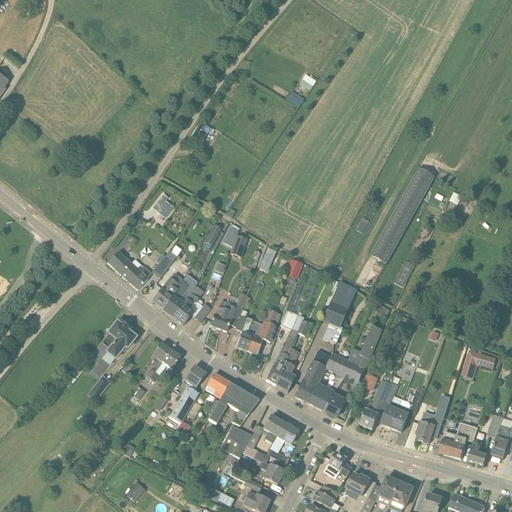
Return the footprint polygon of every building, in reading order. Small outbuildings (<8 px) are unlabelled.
[(399,62),(407,66),(415,50),(407,46),(399,62)] [(316,82),(309,78),(305,76),(299,86),(310,92),(316,82)] [(292,91),(286,100),(299,108),(304,99),(292,91)] [(453,193),(449,203),(458,206),(462,196),(453,193)] [(375,263),(384,268),(414,213),(406,209),(399,222),(398,221),(375,263)] [(358,228),(363,231),(369,221),(364,218),(358,228)] [(204,244),(211,248),(221,230),(213,227),(204,244)] [(231,229),(223,244),(233,249),(237,238),(238,233),(231,229)] [(286,244),(297,250),(304,239),(293,232),(286,244)] [(124,251),(132,240),(125,236),(118,246),(124,251)] [(230,256),(240,259),(247,241),(237,238),(233,249),(230,256)] [(118,253),(107,264),(137,292),(148,280),(118,253)] [(151,273),(159,280),(176,258),(169,253),(165,258),(160,266),(158,265),(151,273)] [(291,261),(285,277),(297,281),(303,265),(291,261)] [(395,285),(403,289),(414,266),(406,262),(395,285)] [(152,303),(162,311),(180,287),(178,286),(170,279),(152,303)] [(172,318),(182,304),(178,301),(188,288),(183,284),(180,287),(162,311),(172,318)] [(343,329),(340,328),(356,292),(350,289),(346,287),(346,286),(339,284),(321,322),(329,326),(322,341),(333,345),(336,344),(343,329)] [(190,294),(182,304),(172,318),(183,327),(194,313),(190,310),(198,300),(204,293),(197,287),(191,295),(190,294)] [(194,318),(200,323),(210,310),(209,309),(210,307),(207,304),(205,306),(204,306),(194,318)] [(229,326),(235,328),(241,311),(229,307),(225,320),(214,316),(210,327),(227,333),(229,326)] [(247,352),(253,336),(247,334),(252,322),(240,317),(242,312),(241,311),(235,328),(235,330),(242,333),(236,349),(247,352)] [(263,324),(273,327),(278,315),(268,311),(263,324)] [(296,334),(302,322),(303,320),(286,312),(280,325),(279,328),(289,332),(296,335),(296,334)] [(302,322),(296,334),(305,338),(311,326),(302,322)] [(115,360),(125,348),(127,350),(136,339),(128,333),(130,330),(127,328),(121,323),(119,325),(117,323),(108,334),(109,335),(101,345),(109,351),(107,353),(115,360)] [(253,336),(247,352),(257,356),(262,343),(270,345),(276,328),(273,327),(263,324),(258,338),(253,336)] [(346,363),(350,366),(344,379),(351,383),(349,390),(355,392),(364,371),(369,362),(381,332),(371,328),(360,353),(352,350),(346,363)] [(296,335),(289,332),(280,354),(266,382),(275,387),(290,359),(286,357),(290,349),(296,335)] [(430,340),(436,342),(439,334),(433,332),(430,340)] [(155,373),(162,364),(170,352),(160,345),(152,357),(156,360),(151,367),(153,368),(151,371),(150,370),(145,377),(150,380),(155,373)] [(290,359),(275,387),(287,394),(295,378),(290,375),(294,368),(295,361),(292,360),(293,358),(291,357),(294,351),(291,349),(286,357),(290,359)] [(170,352),(162,364),(171,371),(180,359),(170,352)] [(464,377),(473,380),(478,365),(493,369),(495,362),(470,355),(464,377)] [(323,413),(332,395),(344,379),(350,366),(346,363),(331,356),(326,368),(326,370),(336,376),(333,382),(334,383),(330,391),(318,386),(308,405),(323,413)] [(118,377),(122,380),(133,366),(129,362),(118,377)] [(326,370),(326,368),(313,362),(311,362),(303,380),(304,380),(295,398),(308,405),(318,386),(326,370)] [(65,380),(72,385),(85,369),(78,363),(65,380)] [(193,368),(183,382),(189,386),(188,388),(187,387),(178,403),(169,418),(181,425),(186,417),(194,404),(199,394),(194,392),(205,376),(193,368)] [(155,373),(150,380),(155,384),(160,377),(155,373)] [(373,377),(368,375),(363,387),(372,391),(377,379),(373,377)] [(213,396),(220,401),(230,385),(213,376),(205,391),(213,396)] [(373,431),(384,404),(394,379),(385,376),(383,382),(382,381),(372,405),(369,403),(360,426),(373,431)] [(88,396),(95,402),(109,384),(102,378),(88,396)] [(391,429),(400,407),(392,403),(398,387),(397,387),(400,380),(394,378),(394,379),(384,404),(390,406),(389,407),(388,407),(381,425),(391,429)] [(219,403),(213,412),(208,421),(197,440),(200,442),(202,443),(213,424),(216,426),(226,409),(225,408),(227,406),(237,413),(231,423),(239,427),(259,402),(230,385),(220,401),(219,403)] [(138,388),(132,396),(138,401),(145,393),(138,388)] [(411,405),(410,410),(411,411),(415,412),(422,394),(424,389),(421,388),(420,389),(419,393),(417,392),(416,392),(411,405)] [(332,395),(323,413),(336,419),(344,404),(343,401),(332,395)] [(162,396),(155,409),(160,412),(168,400),(162,396)] [(213,412),(219,403),(216,401),(214,400),(208,410),(213,412)] [(194,404),(186,417),(193,422),(201,408),(194,404)] [(407,420),(411,411),(410,410),(400,407),(391,429),(401,434),(407,420)] [(496,440),(501,426),(503,419),(494,416),(487,437),(496,440)] [(285,425),(271,417),(263,431),(268,434),(265,441),(273,445),(277,438),(285,425)] [(429,422),(422,419),(418,432),(419,432),(417,441),(429,445),(435,426),(428,424),(429,422)] [(177,432),(183,435),(188,427),(182,423),(177,432)] [(285,425),(277,438),(290,446),(298,433),(285,425)] [(457,437),(451,457),(461,460),(467,441),(473,443),(474,440),(478,430),(460,425),(457,437)] [(501,426),(496,440),(491,456),(503,460),(508,442),(507,442),(508,438),(511,439),(511,426),(511,429),(501,426)] [(240,459),(243,455),(246,447),(252,437),(232,427),(227,438),(221,450),(240,459)] [(457,437),(445,433),(439,454),(451,457),(457,437)] [(253,451),(259,438),(253,435),(252,437),(246,447),(253,451)] [(474,440),(473,443),(469,454),(467,462),(484,467),(488,451),(487,450),(487,448),(482,446),(483,443),(474,440)] [(127,445),(125,456),(132,458),(135,447),(127,445)] [(253,451),(246,447),(243,455),(262,463),(259,469),(266,472),(267,473),(263,480),(277,486),(283,472),(270,466),(269,467),(266,465),(269,458),(266,457),(253,451)] [(266,457),(269,458),(286,466),(289,460),(270,451),(266,457)] [(329,466),(325,473),(335,479),(339,473),(347,478),(352,471),(344,465),(347,460),(337,453),(329,466)] [(353,475),(345,490),(347,492),(345,496),(349,497),(343,509),(348,511),(361,511),(368,499),(376,485),(361,477),(360,479),(353,475)] [(378,497),(392,503),(400,484),(387,478),(378,497)] [(261,487),(246,480),(244,486),(251,490),(249,495),(243,506),(250,510),(254,511),(264,511),(269,502),(257,497),(261,487)] [(126,496),(135,504),(145,491),(136,483),(126,496)] [(400,484),(392,503),(405,508),(413,489),(400,484)] [(321,494),(335,501),(339,494),(325,487),(321,494)] [(211,490),(207,498),(217,503),(221,495),(211,490)] [(334,511),(331,510),(335,501),(321,494),(317,492),(313,501),(325,507),(322,511),(334,511)] [(428,495),(422,511),(438,511),(442,500),(428,495)] [(454,496),(449,510),(453,511),(483,511),(484,509),(454,496)] [(368,499),(361,511),(370,511),(376,503),(368,499)]
